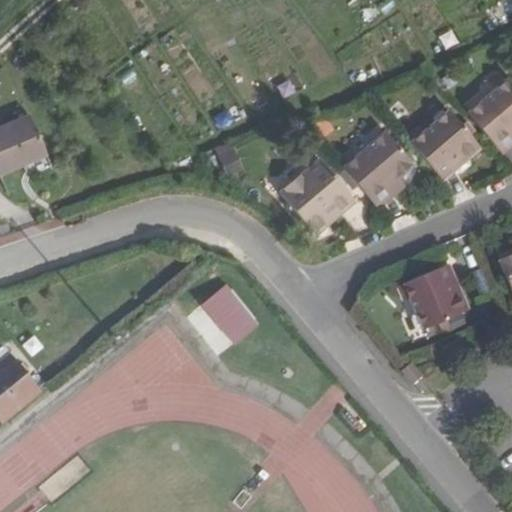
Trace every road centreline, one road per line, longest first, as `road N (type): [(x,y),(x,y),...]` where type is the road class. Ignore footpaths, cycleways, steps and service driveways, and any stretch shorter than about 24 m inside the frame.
road 1 (residential): [(0,265),(106,228),(196,210),(242,230),(299,291)]
road 2 (residential): [(299,291),(484,511)]
road 3 (residential): [(299,291),(511,195)]
